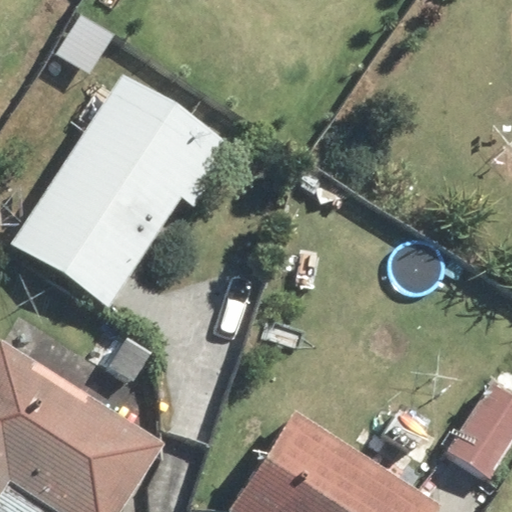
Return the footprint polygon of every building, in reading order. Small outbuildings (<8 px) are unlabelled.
[(174,202),(189,212),(229,155),(120,79),(5,246),(98,311),(174,202)] [(150,354),(106,328),(87,362),(131,388),(150,354)] [(0,352),(0,511),(109,511),(150,448),(0,352)] [(511,445),(511,402),(489,386),(439,455),(482,487),(511,445)] [(392,402),(365,439),(406,468),(432,432),(392,402)] [(290,416),(227,511),(431,511),(433,509),(290,416)]
